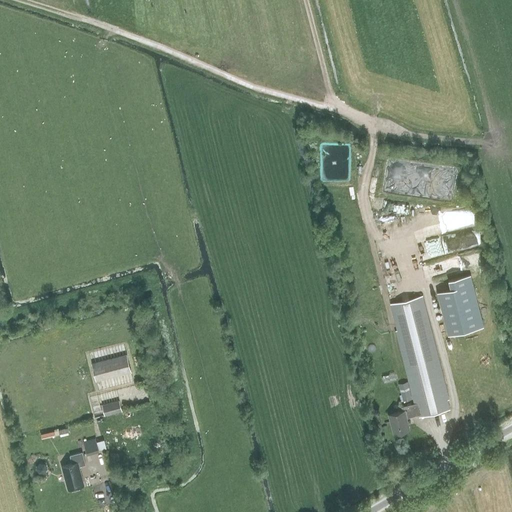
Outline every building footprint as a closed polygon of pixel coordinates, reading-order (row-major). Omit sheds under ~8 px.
[(451,199),(456,173),(390,160),(385,186),(451,199)] [(444,242),(446,254),(478,247),(475,235),(444,242)] [(484,326),(471,275),(449,280),(451,290),(437,292),(449,335),(484,326)] [(420,296),(390,304),(415,403),(400,407),(401,411),(387,415),(392,434),(408,430),(405,419),(417,415),(418,417),(448,410),(420,296)] [(96,381),(131,372),(127,354),(91,363),(96,381)] [(382,376),(384,382),(396,379),(394,373),(382,376)] [(412,399),(407,382),(399,384),(403,401),(412,399)] [(122,411),(119,400),(102,404),(105,416),(122,411)] [(69,435),(68,430),(41,436),(42,440),(69,435)] [(83,443),(87,457),(100,454),(99,452),(106,450),(104,441),(96,443),(95,439),(83,443)] [(62,466),(68,489),(84,485),(79,466),(86,465),(82,452),(70,455),(72,463),(62,466)] [(47,469),(45,464),(40,463),(37,467),(38,472),(44,473),(47,469)]
